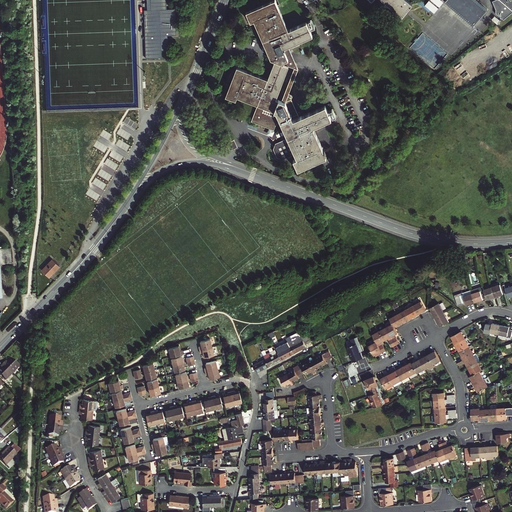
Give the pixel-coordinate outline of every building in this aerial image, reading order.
[(144,10),(146,58),(162,58),(162,50),(168,50),(168,35),(176,35),(175,9),(167,9),(166,0),(150,0),(150,10),(147,10),(144,10)] [(380,0),(405,20),(415,8),(405,0),(380,0)] [(443,3),(439,0),(414,0),(429,13),(430,11),(434,14),(438,9),(437,10),(435,11),(433,11),(432,11),(431,10),(431,9),(430,8),(429,9),(428,8),(428,7),(428,4),(428,2),(429,1),(425,5),(419,0),(429,0),(430,0),(436,0),(438,1),(439,0),(440,1),(440,3),(440,5),(440,7),(439,8),(443,3)] [(431,9),(431,10),(432,11),(433,11),(435,11),(437,10),(438,9),(439,8),(440,7),(440,5),(440,3),(440,1),(439,0),(438,1),(436,0),(430,0),(430,1),(429,2),(429,1),(428,2),(428,4),(428,7),(428,8),(429,9),(430,8),(431,9)] [(446,0),(444,2),(448,5),(452,0),(466,0),(456,12),(474,27),(488,10),(475,0),(446,0)] [(456,12),(466,0),(452,0),(448,5),(456,12)] [(511,0),(501,0),(511,8),(511,0)] [(321,122),(329,119),(324,108),(323,105),(297,117),(290,119),(283,103),(285,99),(287,95),(296,70),(293,69),(280,102),(274,100),(287,66),(285,65),(286,63),(291,65),(294,64),(287,47),(292,45),(311,36),(306,23),(287,31),(274,1),(262,7),(263,8),(247,15),(255,21),(262,37),(273,61),(266,80),(235,68),(230,80),(232,81),(226,98),(233,101),(234,97),(254,105),(248,122),(269,130),(270,130),(271,130),(274,124),(278,122),(281,129),(283,133),(285,137),(272,142),(270,148),(274,157),(280,159),(292,154),(293,158),(290,160),(294,168),(310,161),(311,162),(321,158),(324,149),(322,145),(319,147),(310,127),(314,125),(321,122)] [(500,21),(495,16),(491,20),(497,25),(500,21)] [(270,60),(273,61),(262,37),(255,21),(253,22),(264,45),(256,48),(260,57),(267,54),(270,60)] [(285,99),(283,103),(290,119),(297,117),(290,100),(285,99)] [(322,145),(314,125),(310,127),(319,147),(322,145)] [(283,133),(281,129),(272,133),(271,130),(270,130),(269,130),(268,131),(261,134),(265,142),(275,138),(274,137),(283,133)] [(228,139),(225,133),(221,135),(223,141),(221,142),(223,146),(226,145),(227,147),(229,148),(231,147),(232,145),(231,143),(229,142),(227,139),(228,139)] [(294,170),(311,162),(310,161),(294,168),(294,170)] [(0,295),(4,295),(1,264),(12,263),(11,248),(0,248),(0,295)] [(62,265),(54,258),(44,269),(51,276),(62,265)] [(500,286),(500,285),(492,287),(496,298),(499,297),(498,296),(503,295),(500,286)] [(503,285),(500,286),(503,295),(506,294),(507,298),(511,296),(511,286),(504,289),(503,285)] [(496,298),(492,287),(483,290),(486,298),(487,300),(491,298),(491,300),(496,298)] [(482,299),(486,298),(483,290),(472,294),(475,303),(482,300),(482,299)] [(475,303),(472,294),(463,297),(462,293),(453,296),(457,306),(461,305),(465,303),(466,305),(475,303)] [(417,303),(415,300),(412,302),(418,313),(425,309),(421,301),(417,303)] [(409,304),(410,307),(405,309),(410,318),(418,313),(412,302),(409,304)] [(443,312),(437,303),(429,307),(432,312),(430,313),(433,318),(443,312)] [(401,312),(400,309),(396,311),(402,322),(410,318),(405,309),(401,312)] [(393,313),(394,316),(390,318),(393,323),(395,327),(402,322),(396,311),(393,313)] [(433,318),(435,322),(437,322),(439,326),(448,321),(443,312),(433,318)] [(395,327),(393,323),(386,327),(396,345),(400,343),(395,334),(398,332),(396,328),(395,327)] [(484,333),(487,334),(487,333),(497,334),(498,325),(489,323),(488,325),(485,325),(484,333)] [(508,337),(510,328),(506,328),(506,326),(498,325),(497,334),(496,337),(505,338),(505,336),(508,337)] [(396,345),(386,327),(379,331),(384,340),(388,338),(393,346),(396,345)] [(384,340),(379,331),(373,334),(377,341),(383,352),(386,350),(382,341),(384,340)] [(454,341),(453,341),(455,345),(465,339),(461,331),(452,336),(454,341)] [(305,332),(300,335),(303,339),(305,344),(311,341),(306,332),(305,332)] [(351,345),(347,347),(353,361),(362,357),(360,351),(364,349),(358,336),(354,337),(356,343),(353,344),(351,344),(351,345)] [(289,342),(291,346),(294,353),(307,346),(305,344),(303,339),(300,341),(296,343),(294,339),(289,342)] [(456,348),(458,347),(460,352),(469,347),(465,339),(455,345),(456,348)] [(201,348),(200,348),(200,352),(213,349),(211,341),(201,343),(202,345),(200,346),(201,348)] [(383,352),(377,341),(369,345),(375,355),(379,353),(379,354),(383,352)] [(286,348),(278,352),(282,359),(294,353),(291,346),(286,348)] [(170,350),(172,358),(185,355),(184,352),(181,352),(180,347),(170,350)] [(462,356),(461,357),(463,360),(474,355),(469,347),(460,352),(462,356)] [(213,349),(200,352),(201,355),(203,355),(203,357),(205,357),(205,359),(215,357),(213,349)] [(266,354),(265,350),(262,352),(270,366),(282,359),(278,352),(277,353),(275,349),(266,354)] [(432,351),(433,352),(428,355),(433,364),(441,360),(435,349),(432,351)] [(258,355),(256,356),(258,359),(252,363),(257,372),(270,366),(262,352),(261,350),(257,353),(258,355)] [(327,362),(331,360),(327,352),(316,358),(320,367),(328,363),(327,362)] [(424,357),(423,356),(420,358),(426,368),(429,366),(430,369),(434,367),(433,364),(428,355),(424,357)] [(468,367),(478,362),(474,355),(463,360),(465,364),(466,363),(468,367)] [(183,357),(173,359),(175,366),(184,364),(183,357)] [(320,367),(316,358),(309,362),(314,373),(316,372),(315,370),(320,367)] [(416,359),(417,361),(413,363),(417,371),(418,373),(426,368),(420,358),(416,359)] [(5,361),(2,364),(12,373),(18,367),(11,359),(7,363),(5,361)] [(206,369),(205,370),(206,373),(218,370),(216,362),(207,364),(207,367),(206,367),(206,369)] [(298,368),(302,376),(306,374),(306,375),(312,372),(313,374),(314,373),(309,362),(302,366),(301,365),(298,367),(298,368)] [(408,364),(407,363),(404,365),(409,376),(417,371),(413,363),(412,362),(408,364)] [(482,370),(478,362),(468,367),(471,371),(469,372),(471,376),(479,371),(482,370)] [(12,373),(2,364),(0,366),(0,367),(1,368),(0,369),(0,376),(4,381),(12,373)] [(146,366),(147,373),(157,370),(155,364),(146,366)] [(184,364),(175,366),(176,373),(186,371),(184,364)] [(400,366),(401,368),(396,370),(401,380),(409,376),(404,365),(400,366)] [(293,382),(299,379),(299,377),(302,376),(298,368),(298,367),(294,369),(295,370),(288,373),(293,382)] [(157,370),(147,373),(149,380),(159,377),(157,370)] [(218,370),(206,373),(206,377),(208,376),(208,379),(210,378),(210,381),(220,378),(218,370)] [(392,372),(391,371),(388,373),(394,384),(401,380),(396,370),(392,372)] [(479,371),(471,376),(470,376),(472,381),(471,381),(473,385),(484,379),(479,371)] [(178,382),(188,380),(187,373),(177,375),(178,382)] [(293,382),(288,373),(281,377),(285,386),(291,383),(292,385),(294,384),(293,382)] [(385,375),(385,376),(381,378),(386,388),(394,384),(388,373),(385,375)] [(377,385),(376,381),(374,376),(364,379),(368,389),(369,388),(376,386),(377,385)] [(475,388),(476,388),(478,392),(487,387),(484,379),(473,385),(475,388)] [(111,383),(113,391),(125,388),(124,385),(122,385),(121,380),(111,383)] [(149,382),(151,389),(161,386),(159,380),(149,382)] [(188,380),(178,382),(180,389),(190,387),(188,380)] [(161,386),(151,389),(153,396),(163,393),(161,386)] [(378,391),(376,386),(369,388),(371,394),(378,391)] [(133,396),(132,392),(126,394),(126,395),(124,395),(123,390),(114,393),(115,400),(133,396)] [(378,391),(371,394),(370,395),(374,406),(381,404),(382,403),(378,391)] [(445,399),(445,391),(434,392),(435,400),(445,399)] [(234,392),(231,393),(234,405),(242,404),(239,394),(237,394),(237,393),(234,393),(234,392)] [(231,393),(227,394),(227,395),(225,396),(225,397),(223,398),(226,407),(234,405),(231,393)] [(321,394),(317,395),(309,395),(310,407),(320,407),(319,396),(321,396),(321,395),(321,394)] [(134,399),(133,396),(115,400),(117,407),(127,405),(126,400),(127,400),(128,401),(134,399)] [(96,398),(85,397),(85,401),(84,403),(82,403),(81,406),(95,408),(99,408),(100,399),(96,398)] [(212,397),(208,398),(209,401),(204,402),(206,412),(215,410),(212,397)] [(215,397),(212,397),(215,410),(223,408),(220,398),(216,399),(215,397)] [(275,410),(274,398),(266,399),(267,402),(264,403),(264,411),(275,410)] [(435,407),(446,407),(445,399),(435,400),(432,400),(432,403),(435,403),(435,407)] [(196,401),(193,402),(196,414),(204,412),(201,402),(197,403),(196,401)] [(193,402),(189,403),(190,405),(185,406),(187,416),(196,414),(193,402)] [(83,416),(94,418),(95,408),(81,406),(81,409),(84,410),(83,412),(83,416)] [(174,406),(170,407),(171,410),(166,411),(169,421),(177,419),(174,406)] [(177,406),(174,406),(177,419),(185,417),(183,407),(178,408),(177,406)] [(308,413),(308,415),(311,415),(321,414),(321,411),(321,410),(321,408),(320,408),(320,407),(310,407),(311,413),(308,413)] [(446,414),(446,407),(435,407),(436,415),(446,414)] [(502,419),(507,418),(506,415),(511,414),(511,407),(506,408),(497,408),(498,420),(502,420),(502,419)] [(137,413),(136,410),(131,411),(130,412),(128,413),(127,408),(118,410),(120,418),(137,413)] [(479,410),(479,408),(471,409),(472,419),(476,419),(476,420),(480,420),(479,410)] [(498,420),(497,408),(488,409),(489,419),(494,419),(494,420),(498,420)] [(489,419),(488,409),(479,410),(480,420),(480,421),(484,421),(484,420),(489,419)] [(158,410),(155,411),(158,423),(166,421),(164,411),(159,413),(158,410)] [(263,423),(271,422),(270,418),(275,418),(275,410),(264,411),(265,419),(263,419),(263,423)] [(155,411),(151,412),(152,414),(147,415),(150,425),(158,423),(155,411)] [(138,417),(137,413),(120,418),(121,425),(131,422),(130,418),(131,418),(132,418),(138,417)] [(221,421),(229,419),(230,426),(241,423),(244,423),(242,413),(220,418),(221,420),(221,421)] [(58,422),(58,420),(59,415),(48,414),(47,424),(61,425),(61,422),(58,422)] [(309,421),(309,423),(311,423),(321,422),(321,414),(311,415),(311,421),(309,421)] [(436,422),(446,422),(446,414),(436,415),(436,422)] [(321,422),(311,423),(311,431),(322,430),(321,424),(323,424),(323,422),(321,422)] [(90,430),(87,429),(87,432),(101,434),(102,424),(91,423),(90,428),(90,430)] [(241,423),(230,426),(226,427),(229,438),(238,436),(237,432),(239,431),(238,429),(242,428),(241,423)] [(60,427),(61,425),(47,424),(46,433),(57,434),(58,429),(58,427),(60,427)] [(142,431),(141,427),(135,429),(134,430),(133,430),(132,426),(122,428),(124,435),(142,431)] [(276,430),(275,428),(274,428),(274,437),(274,440),(282,440),(282,430),(276,430)] [(291,441),(290,429),(282,430),(282,440),(288,439),(289,441),(291,441)] [(298,431),(298,429),(290,429),(291,441),(292,441),(292,439),(298,439),(298,431)] [(322,438),(322,430),(311,431),(312,441),(312,442),(320,442),(320,438),(322,438)] [(142,435),(142,431),(124,435),(126,442),(135,440),(134,436),(135,435),(137,436),(142,435)] [(89,435),(89,437),(89,442),(100,443),(101,434),(87,432),(87,435),(89,435)] [(509,434),(496,435),(497,443),(507,443),(506,438),(509,438),(509,434)] [(154,443),(152,443),(153,447),(166,444),(169,443),(167,436),(164,436),(154,438),(155,440),(153,441),(154,443)] [(240,436),(221,440),(223,446),(242,443),(240,436)] [(260,440),(260,442),(258,443),(259,449),(260,448),(263,448),(273,447),(272,439),(260,440)] [(448,446),(446,442),(442,443),(448,458),(456,455),(452,445),(448,446)] [(56,449),(55,447),(53,443),(43,447),(46,456),(60,451),(59,448),(56,449)] [(146,449),(145,445),(139,447),(138,448),(137,448),(136,443),(126,446),(128,453),(146,449)] [(438,445),(440,449),(436,451),(439,460),(440,461),(448,458),(442,443),(438,445)] [(166,444),(153,447),(154,450),(155,450),(156,452),(157,452),(158,454),(168,452),(166,444)] [(498,455),(497,446),(489,447),(490,459),(493,459),(493,456),(498,455)] [(9,447),(4,452),(5,453),(0,458),(7,465),(9,468),(14,462),(14,461),(12,459),(17,454),(15,452),(11,448),(9,447)] [(104,457),(102,447),(91,449),(92,455),(92,456),(90,457),(90,459),(104,457)] [(260,448),(260,451),(262,451),(263,456),(273,456),(273,447),(263,448),(260,448)] [(480,457),(480,447),(471,448),(472,460),(475,460),(475,457),(480,457)] [(489,447),(485,447),(480,447),(480,457),(485,456),(486,459),(490,459),(489,447)] [(147,452),(146,449),(128,453),(130,460),(139,458),(138,453),(140,453),(141,454),(145,453),(147,452)] [(436,451),(435,450),(432,451),(428,452),(432,462),(439,460),(436,451)] [(60,451),(46,456),(50,465),(60,461),(59,456),(58,454),(60,453),(60,451)] [(216,466),(220,466),(220,458),(224,458),(224,452),(217,453),(216,458),(204,458),(204,463),(201,463),(201,466),(207,466),(216,466)] [(432,462),(428,452),(421,455),(425,465),(432,462)] [(425,465),(421,455),(414,458),(418,468),(425,465)] [(274,464),(273,456),(263,456),(264,468),(272,467),(271,464),(274,464)] [(94,462),(94,464),(95,469),(106,466),(104,457),(90,459),(91,462),(94,462)] [(382,467),(394,466),(393,457),(383,459),(384,465),(381,465),(382,467)] [(414,458),(407,461),(408,466),(410,471),(418,468),(414,458)] [(343,473),(344,476),(348,475),(347,459),(343,460),(343,463),(340,463),(340,473),(343,473)] [(351,462),(350,459),(347,459),(348,475),(354,475),(353,472),(356,472),(355,462),(351,462)] [(321,473),(332,473),(331,463),(324,463),(324,461),(320,461),(320,463),(321,473)] [(333,461),(332,463),(331,463),(332,473),(333,476),(339,476),(339,474),(340,474),(340,473),(340,463),(339,462),(335,462),(334,461),(333,461)] [(74,468),(73,467),(70,463),(61,469),(66,477),(78,469),(76,467),(74,468)] [(321,473),(320,463),(312,464),(313,474),(318,474),(319,476),(321,476),(321,473)] [(313,474),(312,464),(304,465),(305,475),(313,474)] [(227,477),(227,473),(227,466),(220,466),(216,466),(215,473),(214,472),(214,477),(215,477),(215,484),(221,484),(221,485),(227,485),(227,480),(228,480),(228,477),(227,477)] [(384,474),(394,473),(394,466),(382,467),(382,469),(384,469),(384,474)] [(151,468),(138,468),(139,477),(141,477),(141,482),(151,482),(151,476),(150,476),(150,472),(151,472),(151,468)] [(78,469),(66,477),(71,485),(81,479),(78,475),(77,473),(79,472),(78,469)] [(102,474),(101,475),(99,476),(101,480),(97,482),(100,486),(103,484),(111,479),(107,471),(106,472),(102,474)] [(190,473),(174,471),(173,480),(186,482),(185,484),(191,485),(191,481),(190,481),(190,473)] [(284,471),(284,473),(279,473),(279,484),(287,483),(286,473),(286,471),(284,471)] [(260,484),(259,472),(251,473),(251,477),(249,477),(249,485),(260,484)] [(287,483),(299,483),(299,475),(295,475),(294,472),(286,473),(287,483)] [(279,484),(279,473),(270,474),(271,485),(279,484)] [(394,473),(384,474),(385,484),(390,483),(390,487),(391,487),(397,486),(397,480),(395,480),(394,473)] [(118,481),(115,477),(111,479),(103,484),(105,488),(102,490),(104,494),(116,487),(114,484),(118,481)] [(7,487),(3,482),(0,484),(0,501),(7,508),(15,499),(17,496),(12,491),(7,487)] [(250,491),(247,491),(248,494),(260,492),(260,484),(249,485),(250,491)] [(470,497),(471,501),(473,505),(480,502),(479,498),(484,496),(480,485),(469,489),(470,493),(471,496),(470,497)] [(92,495),(87,487),(79,492),(81,495),(78,497),(81,502),(92,495)] [(107,498),(110,496),(113,500),(121,495),(116,487),(104,494),(107,498)] [(384,487),(378,488),(379,498),(380,497),(380,501),(381,505),(393,504),(391,487),(390,487),(389,487),(385,487),(384,487)] [(431,493),(432,493),(432,488),(424,489),(419,490),(420,502),(431,501),(431,497),(431,493)] [(342,508),(354,507),(353,503),(353,500),(355,499),(354,495),(353,490),(350,490),(346,490),(346,496),(341,496),(342,508)] [(53,499),(53,498),(52,493),(41,493),(42,503),(56,502),(56,499),(53,499)] [(84,507),(87,505),(89,508),(97,503),(92,495),(81,502),(84,507)] [(153,495),(142,495),(137,496),(137,504),(140,504),(141,511),(153,511),(153,503),(151,503),(150,499),(153,499),(153,495)] [(182,496),(171,495),(170,505),(185,506),(185,508),(189,508),(190,496),(182,495),(182,496)] [(302,499),(303,499),(303,507),(315,508),(316,496),(302,495),(302,499)] [(202,496),(202,507),(202,511),(209,511),(209,507),(221,507),(221,497),(202,496)] [(53,506),(56,506),(56,502),(42,503),(42,511),(54,510),(53,506)] [(265,503),(252,502),(251,511),(263,511),(263,509),(263,506),(265,506),(265,503)] [(474,508),(475,511),(477,511),(490,511),(487,503),(481,505),(474,508)]
